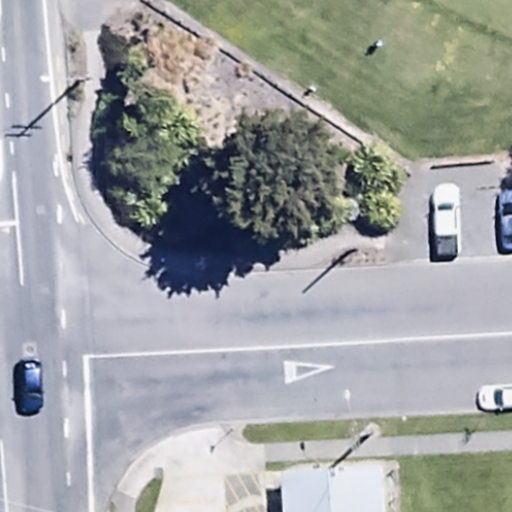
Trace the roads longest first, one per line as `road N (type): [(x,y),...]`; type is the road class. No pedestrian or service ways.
road 1 (unclassified): [(511,334),(0,359)]
road 2 (secondary): [(7,511),(0,369)]
